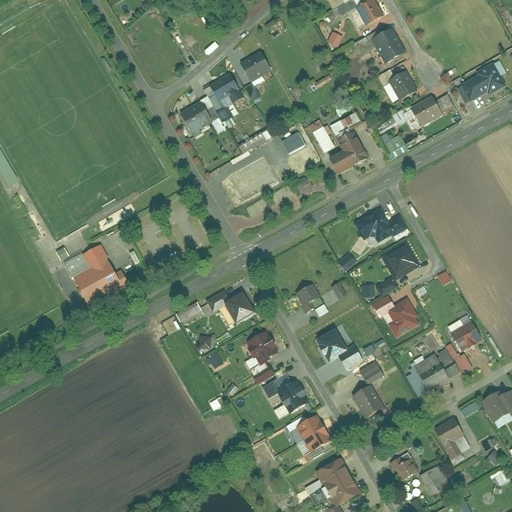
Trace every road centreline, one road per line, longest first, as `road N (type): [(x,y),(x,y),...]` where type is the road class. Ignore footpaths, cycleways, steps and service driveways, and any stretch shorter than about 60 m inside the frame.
road 1 (tertiary): [(0,399),(243,259)]
road 2 (residential): [(365,458),(243,259)]
road 3 (residential): [(243,259),(154,102)]
road 4 (tertiary): [(243,259),(390,181)]
road 5 (residential): [(278,0),(154,102)]
road 6 (residential): [(365,458),(499,373)]
road 7 (tertiary): [(390,181),(511,112)]
road 8 (residential): [(390,181),(442,269),(417,283)]
road 9 (residential): [(154,102),(89,0)]
